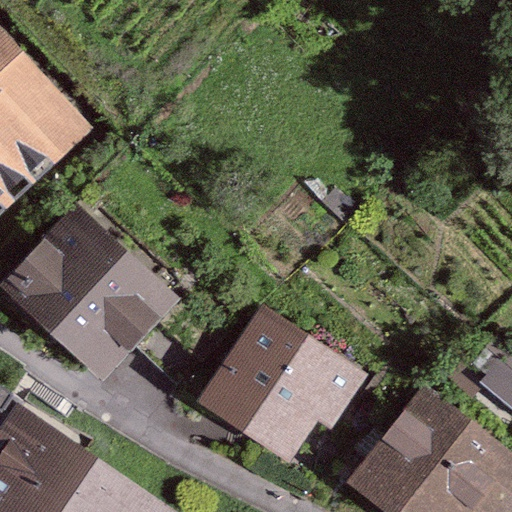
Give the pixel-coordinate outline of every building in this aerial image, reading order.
[(0,52),(0,196),(72,130),(0,52)] [(68,214),(13,271),(105,359),(160,301),(68,214)] [(227,336),(186,294),(143,336),(184,378),(227,336)] [(265,326),(221,394),(289,438),(311,403),(332,416),(358,377),(309,345),(305,352),(265,326)] [(0,437),(14,417),(2,408),(12,394),(0,386),(0,437)] [(511,474),(427,408),(372,478),(416,511),(491,511),(511,486),(511,474)] [(31,416),(0,462),(0,511),(144,511),(63,456),(72,443),(31,416)]
